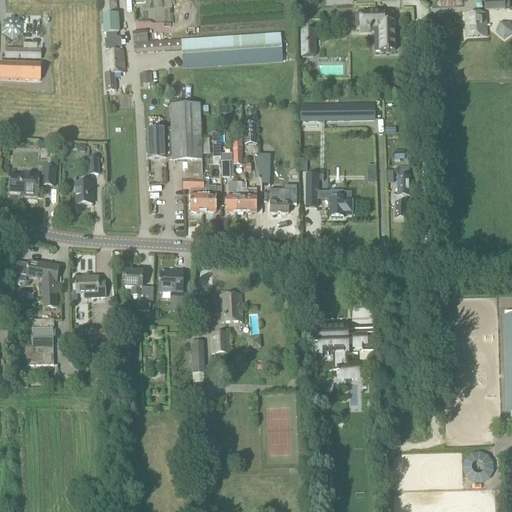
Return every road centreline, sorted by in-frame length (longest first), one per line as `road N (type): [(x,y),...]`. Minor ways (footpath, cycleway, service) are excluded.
road 1 (secondary): [(511,266),(88,241),(0,224)]
road 2 (unknown): [(0,82),(44,79),(45,0)]
